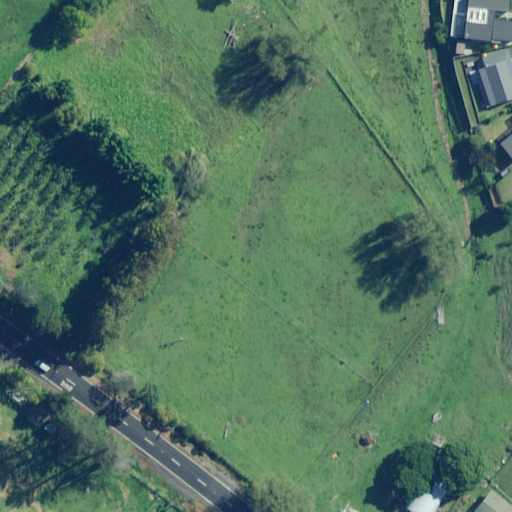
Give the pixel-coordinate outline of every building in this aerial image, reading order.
[(508,13),(509,0),(454,0),(451,38),(511,43),(511,21),(494,20),(495,11),(508,13)] [(470,73),(474,87),(482,85),(489,106),(511,98),(511,65),(507,49),(482,57),(483,61),(475,63),(478,71),(470,73)] [(511,158),(511,133),(500,144),(511,158)] [(411,511),(430,511),(449,486),(429,472),(405,507),(411,511)] [(511,511),(511,506),(490,489),(472,511),(473,511),(511,511)]
